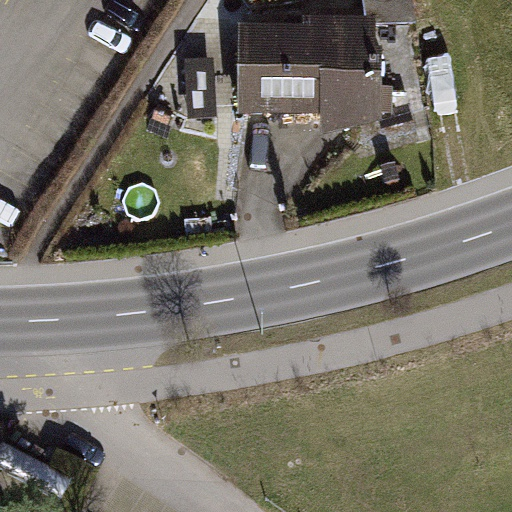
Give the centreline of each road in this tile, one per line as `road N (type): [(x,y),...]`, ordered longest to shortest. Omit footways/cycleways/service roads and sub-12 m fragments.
road 1 (secondary): [(511,220),(307,285),(185,310),(78,319)]
road 2 (unclassified): [(78,319),(83,393),(94,414),(226,511)]
